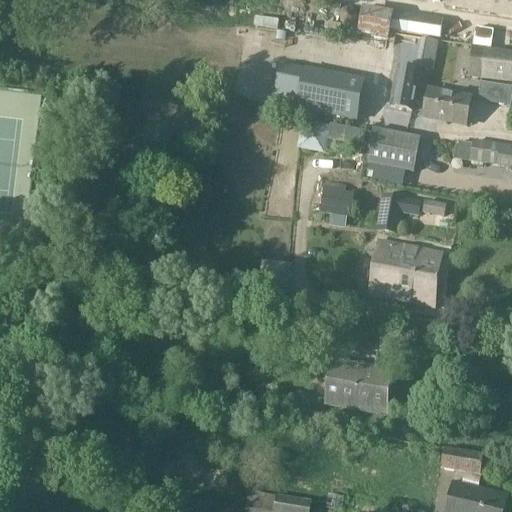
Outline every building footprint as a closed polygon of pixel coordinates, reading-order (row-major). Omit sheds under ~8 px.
[(511,0),(448,0),(448,4),(511,14),(511,0)] [(363,7),(358,34),(389,40),(391,31),(393,16),(394,14),(363,7)] [(391,31),(440,39),(442,24),(393,16),(391,31)] [(473,46),(491,49),(494,31),(475,28),(473,46)] [(439,43),(421,39),(415,69),(433,72),(439,43)] [(472,47),(468,79),(480,80),(484,48),(472,47)] [(511,51),(484,48),(480,80),(511,83),(511,51)] [(398,68),(390,107),(412,111),(419,72),(398,68)] [(297,111),(343,120),(357,123),(365,81),(351,78),(304,69),(304,70),(297,111)] [(424,117),(467,125),(471,99),(429,90),(424,117)] [(329,129),(305,124),(300,151),(324,155),(329,129)] [(366,165),(370,166),(402,172),(414,175),(421,139),(373,130),(366,165)] [(474,146),(471,164),(511,170),(511,146),(501,145),(474,143),(474,146)] [(320,214),(351,218),(355,192),(324,188),(320,214)] [(398,235),(401,214),(416,216),(419,202),(404,199),(383,195),(377,231),(398,235)] [(445,206),(426,203),(424,214),(443,218),(445,206)] [(369,296),(436,308),(443,254),(379,241),(369,296)] [(387,415),(394,369),(331,360),(324,406),(387,415)] [(307,411),(305,425),(327,428),(329,415),(307,411)] [(484,455),(444,449),(441,469),(481,475),(484,455)] [(445,511),(504,511),(508,495),(452,482),(445,511)] [(275,497),(272,511),(306,511),(308,503),(275,497)]
